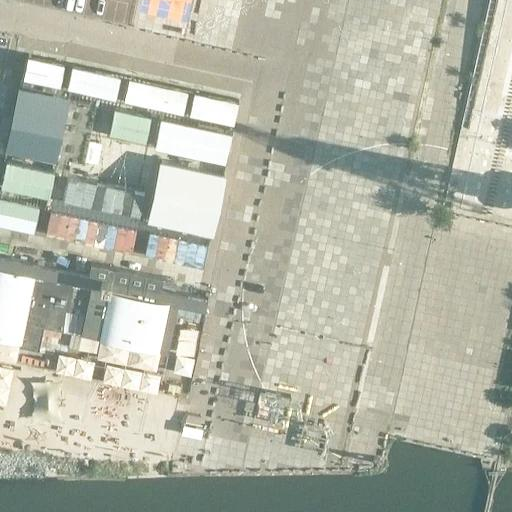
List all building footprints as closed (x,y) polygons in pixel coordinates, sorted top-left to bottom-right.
[(511,0),(498,0),(453,207),(511,219),(511,0)] [(28,56),(24,75),(59,82),(63,63),(28,56)] [(73,65),(69,84),(115,95),(119,75),(73,65)] [(129,78),(125,97),(182,109),(187,90),(129,78)] [(20,87),(7,146),(55,156),(60,133),(68,98),(20,87)] [(194,91),(190,111),(233,120),(237,100),(194,91)] [(77,100),(72,123),(91,127),(96,104),(77,100)] [(116,108),(111,131),(145,138),(150,115),(116,108)] [(161,117),(155,144),(224,159),(225,159),(230,132),(161,117)] [(60,133),(55,156),(84,162),(89,138),(60,133)] [(7,161),(2,184),(48,195),(53,171),(7,161)] [(220,183),(219,183),(170,172),(164,203),(213,214),(220,183)] [(67,174),(62,198),(139,214),(144,191),(67,174)] [(0,196),(0,220),(33,228),(38,205),(0,196)] [(50,207),(45,231),(132,249),(136,226),(50,207)] [(136,226),(132,249),(144,252),(149,229),(136,226)] [(149,229),(144,252),(202,265),(207,241),(149,229)] [(178,304),(203,309),(205,309),(207,302),(207,299),(207,298),(206,297),(160,288),(162,277),(161,277),(91,262),(88,273),(0,254),(0,338),(20,342),(19,346),(39,350),(44,327),(81,334),(82,332),(101,336),(100,337),(157,349),(157,348),(168,350),(178,304)]
